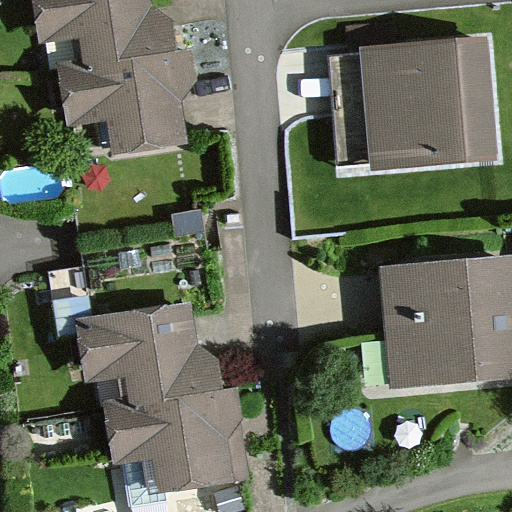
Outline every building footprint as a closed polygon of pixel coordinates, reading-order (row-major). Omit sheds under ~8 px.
[(86,43),(90,74),(152,64),(143,0),(41,0),(48,48),(86,43)] [(487,44),(365,52),(373,174),(495,166),(487,44)] [(171,61),(152,64),(90,74),(70,76),(77,131),(112,126),(116,157),(182,148),(171,61)] [(85,229),(86,275),(180,273),(179,227),(85,229)] [(511,260),(386,270),(395,395),(511,386),(511,260)] [(130,381),(136,415),(216,402),(211,367),(196,369),(188,320),(88,336),(96,386),(130,381)] [(230,490),(216,402),(136,415),(113,419),(120,466),(159,460),(165,500),(230,490)]
